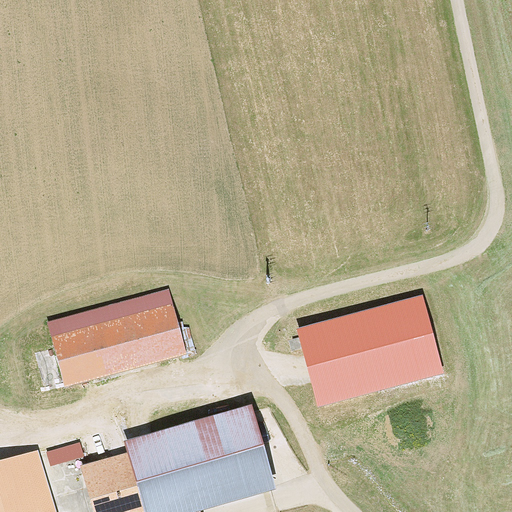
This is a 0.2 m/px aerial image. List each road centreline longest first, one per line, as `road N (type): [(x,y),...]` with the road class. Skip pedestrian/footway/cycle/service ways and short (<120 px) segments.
road 1 (track): [(345,511),(270,392),(236,368),(248,331),(268,315),(458,261),(490,233),(497,211),(453,0)]
road 2 (track): [(0,425),(36,429),(236,368)]
